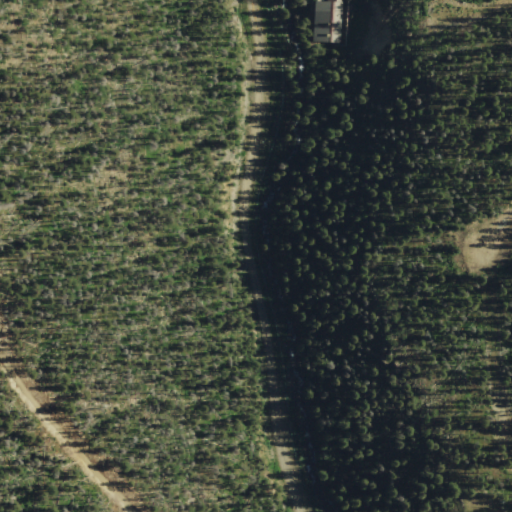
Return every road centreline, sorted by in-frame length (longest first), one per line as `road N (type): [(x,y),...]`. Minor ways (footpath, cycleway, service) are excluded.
road 1 (track): [(331,511),(298,401),(270,159),(276,53),(263,0)]
road 2 (track): [(0,351),(25,398),(130,511)]
